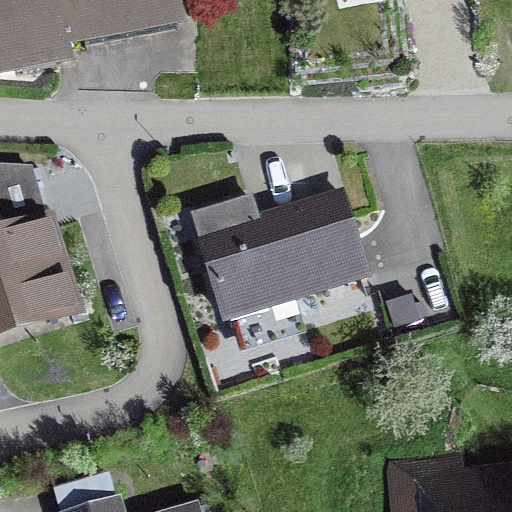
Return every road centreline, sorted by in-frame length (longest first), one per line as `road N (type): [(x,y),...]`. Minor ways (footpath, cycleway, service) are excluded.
road 1 (residential): [(97,125),(158,374),(140,394),(0,428)]
road 2 (residential): [(97,125),(511,116)]
